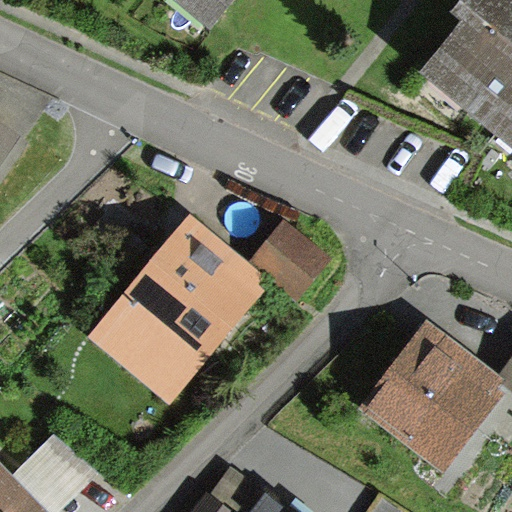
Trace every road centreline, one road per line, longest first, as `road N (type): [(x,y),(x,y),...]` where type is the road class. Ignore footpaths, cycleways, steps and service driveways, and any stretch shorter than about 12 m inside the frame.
road 1 (residential): [(408,234),(0,45)]
road 2 (residential): [(146,511),(358,306),(408,234)]
